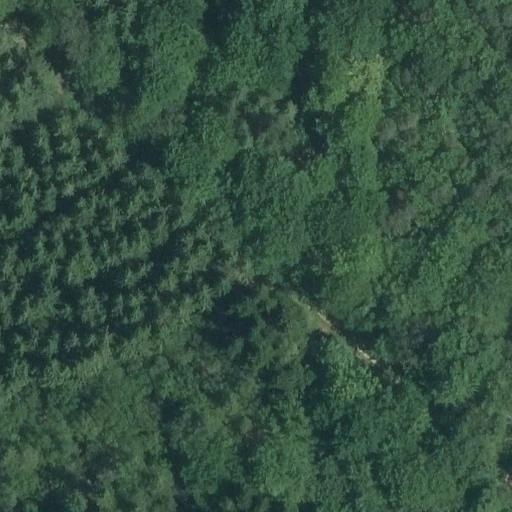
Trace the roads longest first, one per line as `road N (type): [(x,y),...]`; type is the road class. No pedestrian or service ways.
road 1 (track): [(0,31),(511,491)]
road 2 (track): [(311,0),(303,511)]
